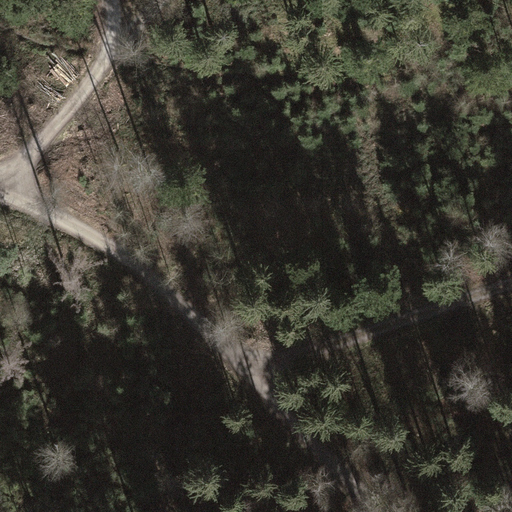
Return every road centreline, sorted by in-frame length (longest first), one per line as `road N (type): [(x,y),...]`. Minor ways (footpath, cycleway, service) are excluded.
road 1 (track): [(0,180),(118,251),(183,304),(383,511)]
road 2 (track): [(511,286),(251,368)]
road 3 (track): [(162,0),(117,43),(61,123),(7,180)]
